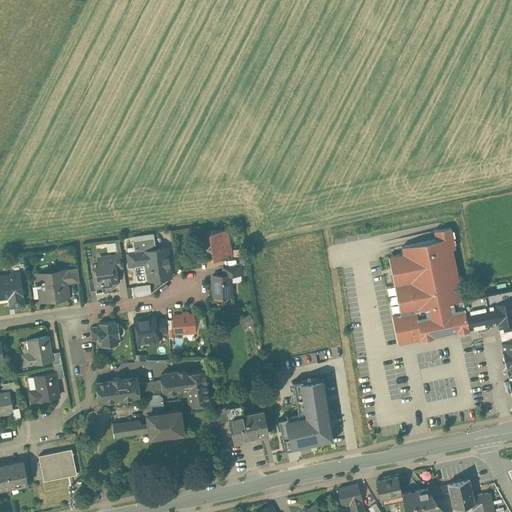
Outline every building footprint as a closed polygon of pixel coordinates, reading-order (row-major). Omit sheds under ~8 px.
[(436,239),(402,246),(403,253),(388,256),(393,279),(400,312),(391,314),(393,324),(397,343),(421,338),(415,309),(463,299),(458,278),(452,248),(455,247),(452,232),(451,227),(434,231),(436,239)] [(231,256),(227,229),(209,232),(210,238),(211,245),(214,259),(231,256)] [(152,239),(133,241),(135,247),(153,245),(152,239)] [(109,250),(118,248),(116,241),(108,242),(109,250)] [(167,251),(164,248),(154,250),(153,245),(135,247),(135,252),(127,253),(129,266),(146,264),(148,280),(163,278),(163,275),(170,274),(167,251)] [(122,254),(101,257),(102,263),(99,264),(100,269),(93,270),(95,285),(103,284),(103,287),(105,288),(109,288),(111,286),(111,283),(117,282),(115,268),(123,266),(122,254)] [(240,264),(223,267),(223,275),(231,275),(241,275),(240,264)] [(77,267),(64,269),(66,284),(79,282),(77,267)] [(64,269),(36,273),(38,283),(34,283),(35,285),(38,285),(41,302),(68,298),(66,284),(64,269)] [(223,275),(212,275),(213,296),(232,296),(231,275),(223,275)] [(10,278),(4,279),(4,276),(0,276),(0,297),(12,296),(13,306),(23,304),(21,294),(22,294),(20,276),(10,278)] [(117,282),(111,283),(111,286),(109,288),(105,288),(103,287),(103,284),(95,285),(96,290),(118,287),(117,282)] [(127,286),(129,297),(140,295),(138,285),(127,286)] [(511,292),(511,289),(463,299),(469,328),(497,322),(501,340),(511,338),(511,337),(511,336),(511,292)] [(463,299),(415,309),(421,338),(469,328),(463,299)] [(193,314),(173,315),(174,333),(195,331),(193,314)] [(154,318),(142,319),(142,316),(134,317),(135,327),(135,328),(138,342),(148,341),(149,344),(158,342),(156,331),(155,320),(154,318)] [(167,318),(155,320),(156,331),(161,330),(162,333),(168,332),(167,318)] [(115,321),(99,323),(99,325),(96,326),(96,327),(98,339),(98,341),(101,340),(102,346),(118,344),(118,343),(115,344),(114,338),(120,338),(119,335),(120,335),(123,333),(123,332),(124,330),(124,329),(122,327),(122,326),(119,325),(118,325),(118,323),(115,323),(115,321)] [(47,336),(28,339),(30,353),(22,354),(24,365),(52,360),(51,353),(47,336)] [(511,336),(511,337),(511,338),(501,340),(503,348),(502,349),(504,362),(506,362),(507,366),(509,378),(508,378),(508,381),(505,382),(506,389),(510,389),(511,392),(511,336)] [(59,351),(51,353),(52,360),(53,366),(62,364),(59,351)] [(62,364),(53,366),(54,372),(55,378),(64,376),(62,364)] [(204,370),(180,374),(179,371),(173,371),(161,373),(162,380),(163,388),(167,391),(187,389),(189,400),(192,403),(208,401),(204,370)] [(54,372),(34,376),(37,389),(29,390),(31,401),(59,396),(55,378),(54,372)] [(120,377),(112,378),(112,380),(96,382),(98,392),(97,392),(96,393),(97,396),(98,397),(99,401),(138,395),(138,396),(139,396),(137,383),(136,376),(120,379),(120,377)] [(334,440),(323,377),(294,382),(300,416),(280,420),(285,449),(334,440)] [(162,380),(137,383),(139,396),(148,395),(158,393),(163,388),(162,380)] [(9,391),(0,393),(0,412),(1,412),(1,413),(12,411),(13,411),(12,404),(9,391)] [(163,399),(149,401),(150,413),(164,411),(163,399)] [(18,403),(12,404),(13,411),(12,411),(13,417),(21,416),(18,403)] [(241,404),(227,407),(229,417),(243,414),(241,404)] [(227,407),(216,409),(218,422),(229,419),(229,417),(227,407)] [(150,413),(147,414),(150,436),(182,432),(180,410),(179,410),(179,409),(164,411),(150,413)] [(243,414),(229,417),(229,419),(234,441),(242,440),(242,438),(261,434),(262,434),(268,433),(264,415),(263,410),(243,414)] [(139,419),(112,423),(114,436),(147,431),(145,423),(140,423),(139,419)] [(71,448),(38,455),(44,480),(76,474),(71,448)] [(0,486),(8,485),(9,486),(16,485),(16,484),(26,482),(26,483),(27,483),(23,461),(0,465),(0,486)] [(397,474),(376,479),(375,480),(379,498),(381,497),(401,493),(399,482),(401,481),(399,476),(397,474)] [(469,478),(447,483),(448,484),(450,494),(453,507),(473,502),(474,502),(473,496),(469,478)] [(357,483),(337,488),(341,505),(350,503),(352,511),(359,511),(363,511),(361,502),(360,500),(362,500),(357,483)] [(448,484),(428,488),(435,498),(450,494),(448,484)] [(427,488),(402,493),(402,495),(405,511),(447,511),(435,498),(428,488),(427,488)] [(489,492),(473,496),(474,502),(473,502),(474,511),(492,511),(490,500),(489,492)] [(401,493),(381,497),(382,505),(402,500),(401,496),(402,495),(402,493),(401,493)] [(320,511),(315,503),(301,511),(320,511)] [(381,511),(375,503),(369,507),(371,511),(381,511)]
